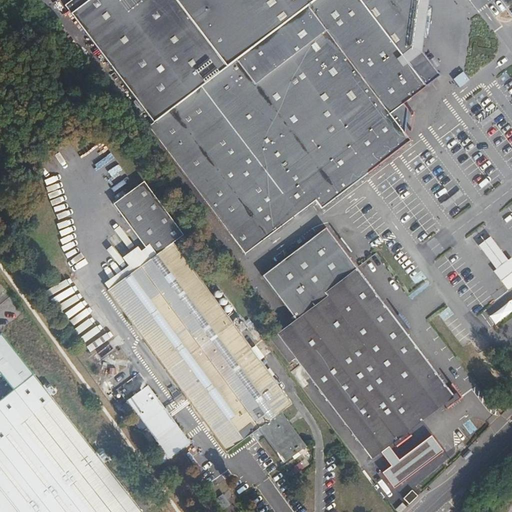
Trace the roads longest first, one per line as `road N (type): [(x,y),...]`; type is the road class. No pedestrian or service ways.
road 1 (unknown): [(269,511),(245,475),(206,459),(94,310),(76,273),(82,213)]
road 2 (unknown): [(332,213),(490,415)]
road 3 (unknown): [(490,415),(384,497)]
